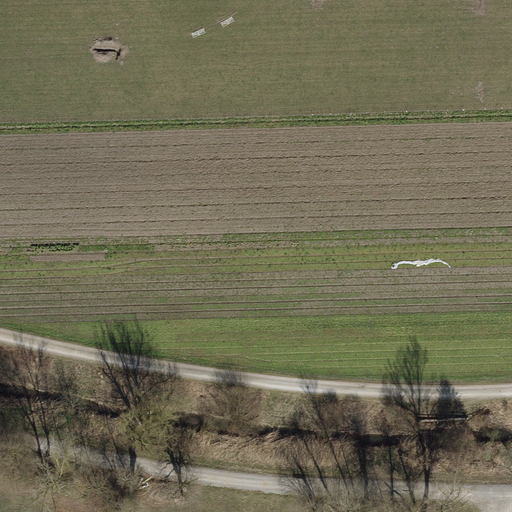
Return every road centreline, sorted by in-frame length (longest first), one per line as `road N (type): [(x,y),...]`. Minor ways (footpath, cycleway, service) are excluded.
road 1 (track): [(511,391),(284,383),(0,332)]
road 2 (track): [(0,429),(251,479),(504,495)]
